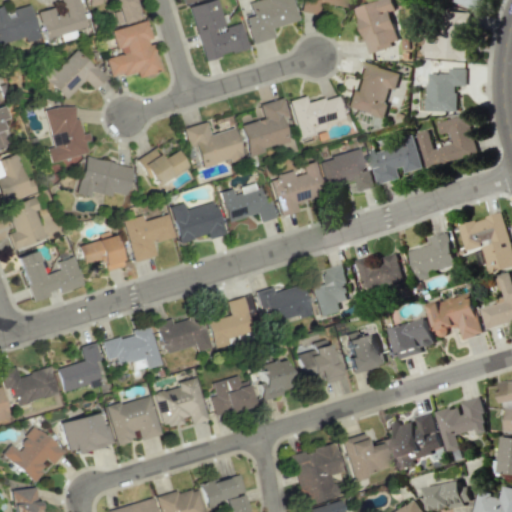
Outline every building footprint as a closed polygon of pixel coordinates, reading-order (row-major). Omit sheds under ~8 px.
[(42,38),(85,27),(77,0),(57,0),(61,13),(52,15),(50,7),(35,11),(42,38)] [(84,0),(86,7),(99,3),(98,0),(109,0),(116,24),(137,18),(132,0),(84,0)] [(202,60),(246,48),(239,22),(223,26),(215,0),(208,0),(187,6),(202,60)] [(250,43),(273,37),(270,28),(296,21),(290,0),(253,0),(246,2),(250,16),(243,18),(250,43)] [(303,0),(301,12),(314,14),(316,3),(347,7),(348,0),(303,0)] [(377,0),(354,7),(367,53),(402,43),(390,0),(377,0)] [(452,0),(452,1),(477,10),(480,0),(452,0)] [(37,38),(28,6),(3,13),(1,6),(0,6),(0,43),(21,37),(23,42),(37,38)] [(463,59),(467,12),(448,10),(446,40),(436,40),(436,43),(425,42),(424,57),(463,59)] [(109,29),(116,55),(103,58),(108,78),(134,71),(136,77),(159,71),(151,41),(150,41),(145,20),(109,29)] [(82,80),(91,89),(103,78),(72,47),(41,78),(63,99),(82,80)] [(384,117),(388,104),(385,103),(388,88),(395,89),(400,71),(361,62),(354,91),(349,90),(345,108),(384,117)] [(466,68),(448,68),(448,73),(426,73),(426,112),(456,112),(456,85),(465,85),(466,68)] [(286,100),(296,136),(324,129),(322,123),(342,117),(336,94),(305,103),(303,96),(286,100)] [(239,123),(245,156),(261,153),(260,148),(285,143),(280,117),(285,116),(281,98),(257,103),(260,119),(239,123)] [(50,147),(43,148),(46,162),(85,153),(82,141),(87,140),(86,132),(79,134),(72,104),(41,110),(50,147)] [(416,132),(425,168),(478,154),(468,114),(438,121),(444,145),(433,148),(428,129),(416,132)] [(232,128),(207,134),(203,122),(181,128),(185,144),(192,142),(199,167),(227,160),(227,162),(240,158),(232,128)] [(367,150),(376,184),(400,178),(397,169),(402,167),(404,173),(422,168),(413,138),(367,150)] [(185,167),(175,149),(160,157),(155,147),(135,158),(150,186),(185,167)] [(130,167),(82,156),(74,194),(87,197),(88,192),(108,196),(109,192),(123,195),(130,167)] [(277,216),(295,211),(293,202),(321,195),(312,163),(300,166),(302,173),(291,176),(290,172),(267,178),(277,216)] [(225,222),(255,213),(257,222),(273,217),(268,199),(260,201),(255,184),(231,191),(230,188),(216,192),(225,222)] [(42,237),(32,210),(36,208),(31,196),(2,207),(11,230),(5,233),(11,249),(42,237)] [(167,206),(177,242),(205,235),(206,239),(222,234),(213,201),(183,209),(181,202),(167,206)] [(511,266),(511,247),(503,212),(458,224),(465,251),(476,249),(480,263),(486,262),(489,273),(511,266)] [(131,261),(154,255),(150,242),(171,237),(165,214),(141,220),(139,215),(120,220),(131,261)] [(409,250),(417,280),(430,277),(429,271),(455,264),(447,232),(429,237),(431,244),(409,250)] [(81,264),(98,259),(102,271),(121,266),(112,234),(75,245),(81,264)] [(15,256),(29,300),(57,291),(57,293),(80,285),(70,255),(53,261),(56,269),(42,274),(34,250),(15,256)] [(356,260),(365,294),(406,282),(398,252),(383,256),(384,262),(372,266),(370,256),(356,260)] [(316,316),(340,310),(338,300),(350,297),(342,265),(318,271),(321,284),(309,287),(316,316)] [(511,271),(501,274),(507,301),(480,307),(486,330),(511,323),(511,271)] [(307,315),(299,284),(271,292),(269,287),(254,291),(263,325),(295,317),(295,318),(307,315)] [(483,333),(471,292),(428,305),(438,337),(451,333),(449,329),(459,326),(463,339),(483,333)] [(211,348),(226,344),(224,338),(249,331),(240,297),(223,301),(227,316),(204,321),(211,348)] [(207,347),(198,315),(169,324),(167,319),(153,323),(161,354),(191,345),(193,351),(207,347)] [(422,347),(434,344),(429,318),(391,326),(398,358),(423,353),(422,347)] [(156,364),(146,325),(128,329),(129,334),(98,342),(103,359),(112,357),(114,365),(140,358),(143,368),(156,364)] [(341,340),(351,373),(384,363),(375,330),(341,340)] [(293,354),(298,376),(306,375),(308,385),(343,377),(342,369),(333,371),(326,338),(304,343),(306,351),(293,354)] [(54,368),(60,391),(86,384),(87,388),(104,383),(92,342),(76,346),(80,360),(54,368)] [(290,392),(282,358),(251,365),(259,399),(290,392)] [(54,393),(47,367),(15,375),(13,369),(0,372),(0,382),(2,388),(9,386),(16,413),(29,409),(27,401),(54,393)] [(208,383),(212,395),(206,397),(212,416),(250,404),(243,380),(235,382),(233,375),(208,383)] [(203,420),(192,377),(172,382),(173,386),(150,392),(158,426),(186,419),(187,424),(203,420)] [(511,432),(511,380),(500,380),(499,406),(505,406),(504,433),(511,432)] [(137,440),(157,435),(146,395),(103,406),(113,445),(130,441),(128,431),(134,430),(137,440)] [(488,431),(480,396),(460,401),(461,405),(437,411),(447,452),(461,449),(457,433),(476,429),(477,434),(488,431)] [(56,422),(65,455),(109,443),(105,429),(100,430),(95,412),(56,422)] [(397,457),(412,454),(413,458),(442,451),(433,413),(400,422),(400,421),(389,424),(397,457)] [(0,451),(0,456),(29,480),(45,462),(49,465),(60,451),(31,427),(13,449),(7,444),(0,451)] [(385,438),(364,443),(361,433),(339,439),(349,478),(386,469),(384,461),(391,459),(385,438)] [(511,437),(499,436),(495,472),(511,473),(511,437)] [(286,455),(300,506),(334,497),(328,474),(338,472),(331,443),(286,455)] [(203,508),(218,503),(220,511),(247,511),(235,472),(196,485),(203,508)] [(424,486),(427,510),(471,505),(469,486),(462,487),(461,482),(424,486)] [(511,511),(511,487),(502,485),(500,495),(478,491),(473,511),(511,511)] [(7,490),(10,511),(36,511),(33,486),(7,490)] [(200,511),(194,486),(153,497),(156,511),(200,511)] [(103,511),(152,511),(149,497),(103,510),(103,511)] [(302,511),(340,511),(337,500),(301,509),(302,511)]
